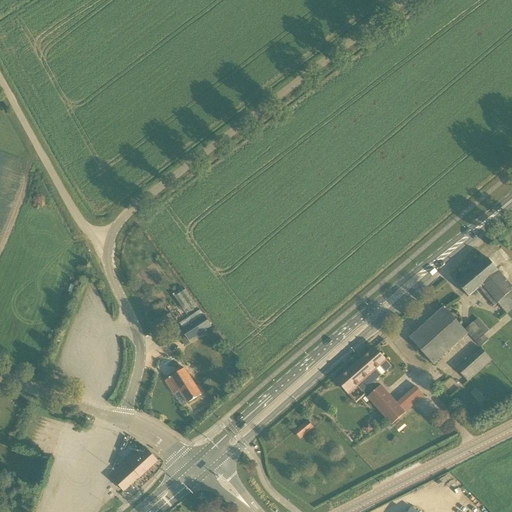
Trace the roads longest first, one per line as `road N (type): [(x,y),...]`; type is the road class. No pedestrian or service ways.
road 1 (primary): [(492,217),(423,264),(188,466)]
road 2 (unclassified): [(109,241),(129,210),(406,0)]
road 3 (primary): [(219,461),(492,217)]
road 4 (unclassified): [(109,241),(78,219),(0,78)]
road 5 (unclassified): [(120,422),(139,349),(110,276),(109,241)]
road 6 (tertiary): [(511,428),(345,511)]
road 7 (unclassified): [(120,422),(0,377)]
